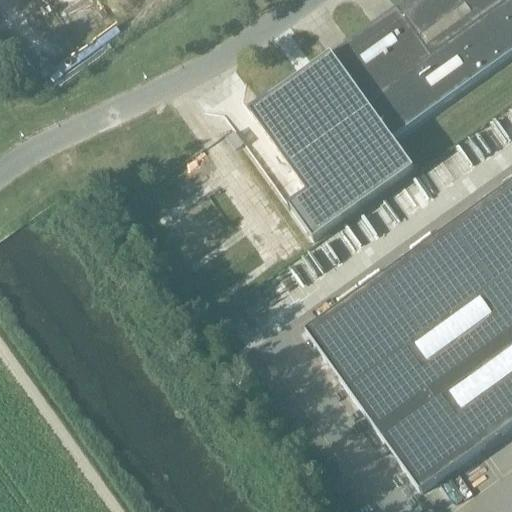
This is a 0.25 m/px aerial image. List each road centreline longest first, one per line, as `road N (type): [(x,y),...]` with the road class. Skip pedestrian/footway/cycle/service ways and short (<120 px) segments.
road 1 (unknown): [(511,169),(302,319),(284,343),(287,358),(400,511)]
road 2 (unclassified): [(0,172),(202,70),(308,0)]
